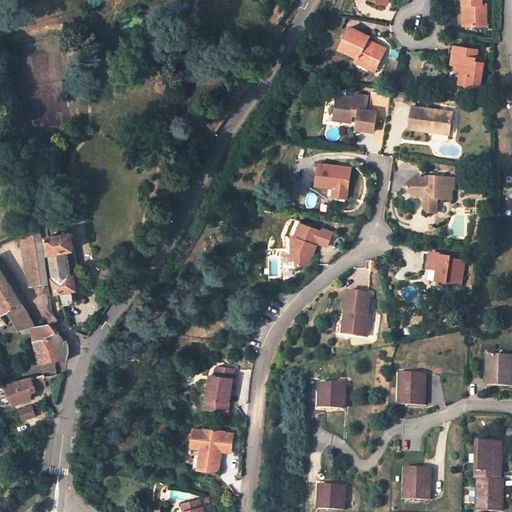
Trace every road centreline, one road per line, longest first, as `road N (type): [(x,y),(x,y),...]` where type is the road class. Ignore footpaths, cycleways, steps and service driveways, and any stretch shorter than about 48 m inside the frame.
road 1 (unclassified): [(60,427),(85,353),(302,0)]
road 2 (residential): [(248,511),(262,358),(301,297),(373,240),(384,165),(375,160)]
road 3 (residential): [(314,434),(369,465),(395,430),(465,406),(511,408)]
road 4 (track): [(55,310),(31,168),(0,102)]
